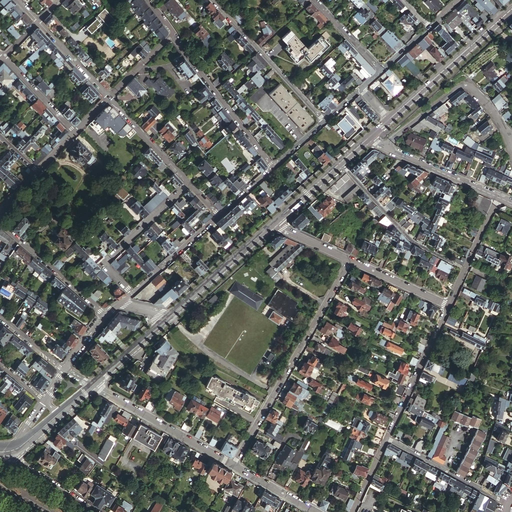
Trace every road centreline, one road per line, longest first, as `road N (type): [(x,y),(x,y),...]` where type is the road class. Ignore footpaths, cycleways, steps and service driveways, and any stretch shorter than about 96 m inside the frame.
road 1 (residential): [(231,464),(349,259)]
road 2 (tertiary): [(511,8),(387,120)]
road 3 (residential): [(272,168),(173,35)]
road 4 (residential): [(210,0),(323,121)]
road 5 (residential): [(382,147),(464,84),(505,130)]
road 6 (residential): [(231,464),(91,384)]
road 7 (residential): [(188,183),(104,262),(131,293)]
road 8 (residential): [(453,263),(411,240),(339,162)]
road 9 (residential): [(387,437),(448,305)]
road 10 (tertiary): [(272,223),(164,319)]
road 11 (residential): [(387,437),(509,504)]
road 12 (residential): [(0,224),(104,315)]
road 13 (residential): [(382,147),(496,196)]
